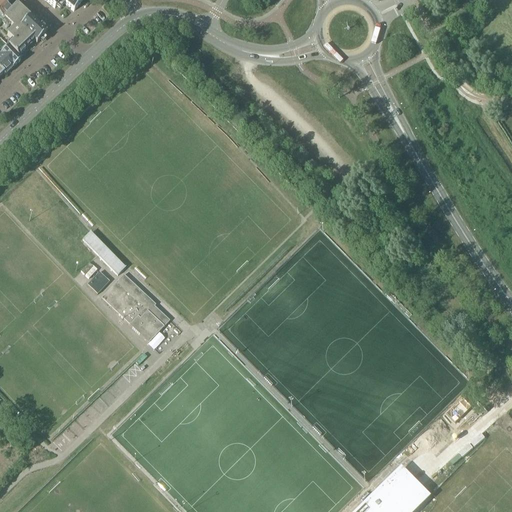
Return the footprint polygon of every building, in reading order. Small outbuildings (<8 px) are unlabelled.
[(44,0),(44,1),(54,10),(58,5),(62,8),(64,5),(73,13),(82,2),(79,0),(44,0)] [(11,12),(0,1),(0,21),(2,23),(4,21),(3,20),(11,12)] [(18,58),(34,43),(36,45),(46,35),(28,19),(16,7),(4,21),(13,30),(6,36),(13,43),(8,48),(18,58)] [(0,55),(13,69),(21,61),(18,58),(8,48),(0,55)] [(13,69),(0,55),(0,72),(1,73),(1,74),(4,77),(13,69)] [(99,273),(87,286),(97,296),(109,283),(99,273)] [(116,283),(101,299),(111,308),(129,326),(148,344),(164,328),(169,322),(142,296),(144,295),(123,276),(116,283)] [(402,466),(355,511),(414,511),(431,496),(402,466)]
